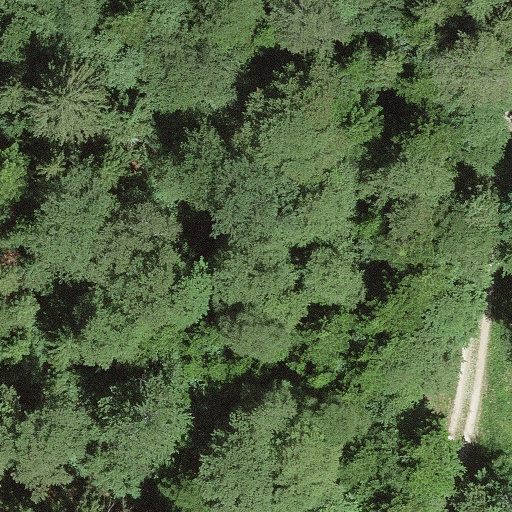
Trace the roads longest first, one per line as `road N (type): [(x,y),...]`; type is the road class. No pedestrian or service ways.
road 1 (track): [(479,359),(492,205),(511,125)]
road 2 (track): [(441,511),(463,453),(479,359)]
